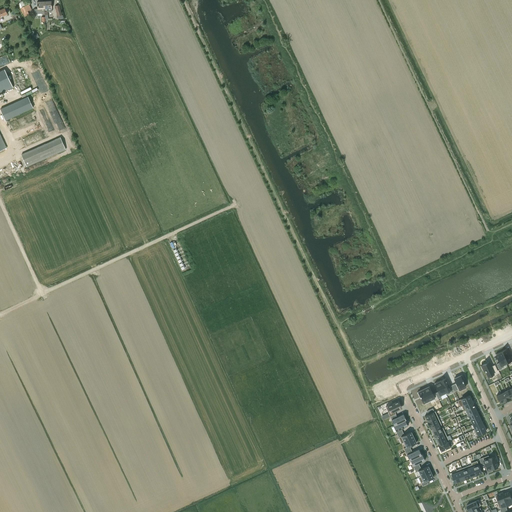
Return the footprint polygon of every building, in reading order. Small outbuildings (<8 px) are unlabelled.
[(37,2),(37,9),(34,9),(34,14),(42,14),(42,15),(45,15),(45,1),(37,2)] [(0,71),(0,92),(13,87),(4,70),(0,71)] [(31,87),(22,91),(24,97),(34,92),(31,87)] [(0,109),(5,120),(33,108),(28,96),(0,109)] [(60,138),(51,142),(21,155),(23,158),(27,167),(66,150),(62,141),(61,141),(60,138)] [(506,349),(501,352),(506,364),(511,361),(511,362),(511,356),(511,357),(510,358),(506,349)] [(501,352),(495,354),(499,363),(496,364),(499,370),(502,368),(501,366),(506,364),(501,352)] [(488,362),(482,365),(487,377),(495,373),(494,372),(497,371),(494,365),(491,366),(491,367),(490,367),(488,362)] [(455,384),(452,386),(455,391),(458,389),(457,388),(463,385),(462,382),(462,381),(461,378),(460,378),(459,376),(453,379),(455,384)] [(446,380),(441,383),(445,392),(451,390),(452,392),(455,391),(452,386),(449,387),(446,380)] [(441,383),(435,386),(438,392),(435,394),(438,399),(441,397),(439,395),(445,392),(441,383)] [(429,388),(423,391),(428,400),(433,398),(435,400),(438,399),(435,394),(432,395),(429,388)] [(423,391),(418,394),(421,400),(418,402),(420,407),(423,405),(422,403),(428,400),(423,391)] [(506,391),(501,393),(505,402),(510,399),(506,391)] [(501,393),(496,396),(500,404),(505,401),(505,402),(501,393)] [(469,395),(457,401),(460,406),(472,401),(469,395)] [(387,406),(385,407),(388,412),(389,415),(390,416),(396,414),(395,413),(395,412),(394,411),(401,407),(400,406),(398,401),(392,404),(391,402),(387,404),(388,406),(387,406)] [(472,401),(460,406),(460,407),(461,406),(464,411),(474,406),(472,401)] [(474,406),(464,411),(465,410),(467,415),(476,411),(474,406)] [(435,411),(424,416),(427,421),(427,422),(437,417),(435,411)] [(476,411),(467,415),(468,415),(470,419),(478,416),(476,411)] [(396,414),(390,416),(392,420),(393,423),(394,424),(394,425),(393,425),(406,420),(403,414),(397,417),(395,414),(396,414)] [(478,416),(470,419),(473,424),(481,421),(478,416)] [(437,417),(427,422),(429,427),(440,422),(437,417)] [(406,420),(393,425),(393,426),(394,426),(396,430),(395,430),(397,434),(402,432),(401,429),(407,426),(406,422),(405,420),(406,420)] [(481,421),(473,424),(475,429),(473,430),(483,425),(481,421)] [(440,422),(429,427),(431,432),(442,427),(440,422)] [(483,425),(473,430),(476,436),(486,431),(483,425)] [(442,427),(431,432),(434,436),(444,432),(442,427)] [(402,432),(397,434),(401,443),(414,437),(412,433),(411,431),(404,435),(402,432)] [(444,432),(434,436),(436,441),(447,436),(444,432)] [(447,436),(436,441),(438,446),(450,441),(449,441),(447,436)] [(414,437),(401,443),(403,442),(406,447),(404,448),(405,451),(411,449),(409,446),(415,443),(416,443),(414,437)] [(450,441),(438,446),(441,451),(442,452),(444,451),(444,450),(452,446),(450,441)] [(411,449),(405,451),(407,455),(410,460),(409,460),(422,454),(421,453),(420,453),(418,449),(412,452),(411,449)] [(422,454),(409,460),(409,461),(410,460),(411,460),(413,464),(412,465),(414,468),(419,466),(418,463),(425,460),(422,454)] [(488,455),(488,456),(493,469),(498,467),(496,461),(495,459),(497,459),(495,454),(488,457),(488,455)] [(488,456),(479,459),(481,465),(484,464),(487,471),(492,469),(493,469),(488,456)] [(477,461),(471,463),(475,475),(481,473),(477,461)] [(471,464),(466,466),(470,477),(475,475),(471,463),(471,464)] [(419,466),(414,468),(416,472),(418,471),(420,476),(418,477),(431,471),(429,468),(428,466),(421,469),(419,466)] [(466,466),(461,468),(465,479),(470,477),(466,466)] [(461,468),(456,470),(460,481),(465,479),(461,468)] [(456,471),(451,473),(454,483),(460,481),(456,470),(456,471)] [(431,471),(418,477),(422,486),(428,483),(426,480),(432,477),(433,477),(431,471)] [(501,493),(495,495),(498,502),(511,497),(509,492),(503,494),(501,495),(501,493)] [(511,497),(498,502),(501,511),(507,509),(506,506),(511,503),(511,501),(511,498),(511,497)] [(478,500),(466,505),(469,511),(481,505),(478,500)]
